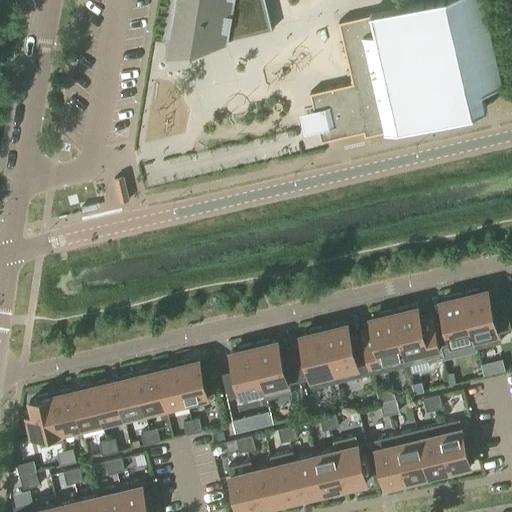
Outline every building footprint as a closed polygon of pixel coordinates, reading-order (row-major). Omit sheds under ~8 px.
[(175,0),(168,46),(193,39),(195,48),(272,29),(265,0),(175,0)] [(482,0),(429,0),(338,21),(352,82),(310,92),(314,111),(308,112),(312,128),(318,127),(321,140),(363,131),(365,135),(486,107),(482,90),(502,86),(482,0)] [(113,191),(125,186),(116,164),(104,168),(113,191)] [(478,288),(463,292),(474,337),(473,338),(476,347),(500,341),(498,331),(510,329),(504,305),(492,308),(488,289),(479,291),(478,288)] [(474,337),(463,292),(448,295),(449,298),(440,300),(445,320),(434,322),(439,346),(440,346),(473,338),(474,337)] [(439,346),(434,322),(422,325),(418,306),(409,308),(409,305),(393,309),(407,364),(442,355),(440,346),(439,346)] [(407,364),(393,309),(378,312),(379,315),(370,317),(375,337),(364,339),(372,372),(407,364)] [(372,372),(364,339),(352,342),(348,323),(339,325),(339,322),(323,326),(337,381),(355,376),(372,372)] [(337,381),(323,326),(308,330),(309,332),(300,334),(305,354),(294,356),(299,380),(310,377),(313,386),(337,381)] [(299,380),(294,356),(283,359),(278,340),(269,342),(269,339),(253,343),(264,388),(267,398),(290,392),(288,382),(299,380)] [(264,388),(253,343),(238,347),(239,349),(230,351),(235,371),(223,373),(229,397),(264,388)] [(178,364),(177,364),(186,401),(211,394),(208,380),(205,381),(199,359),(190,361),(190,359),(177,362),(178,364)] [(488,363),(481,365),(483,375),(490,374),(488,363)] [(186,401),(177,364),(169,366),(169,364),(156,367),(157,369),(156,369),(165,406),(169,405),(186,401)] [(165,406),(156,369),(148,371),(148,369),(135,372),(144,411),(165,406)] [(144,411),(135,372),(122,375),(122,378),(114,379),(123,416),(124,416),(144,411)] [(123,416),(114,379),(106,381),(106,379),(93,382),(102,421),(101,421),(102,426),(125,420),(124,416),(123,416)] [(422,380),(412,382),(414,393),(424,390),(422,380)] [(102,421),(93,382),(80,385),(81,388),(72,390),(81,426),(101,421),(102,421)] [(81,426),(72,390),(71,388),(59,391),(60,393),(51,395),(60,431),(61,431),(81,426)] [(60,431),(51,395),(50,393),(38,396),(38,398),(30,400),(35,421),(30,422),(34,438),(39,436),(41,446),(63,440),(61,431),(60,431)] [(442,407),(439,394),(431,396),(434,409),(442,407)] [(434,409),(431,396),(423,398),(426,411),(434,409)] [(395,398),(388,400),(391,413),(399,411),(395,398)] [(391,413),(388,400),(380,402),(383,415),(391,413)] [(335,413),(327,415),(331,428),(338,426),(335,413)] [(331,428),(327,415),(320,417),(323,430),(331,428)] [(199,417),(191,419),(194,432),(202,430),(199,417)] [(459,418),(437,423),(449,469),(457,467),(457,469),(470,466),(469,464),(470,464),(470,461),(473,460),(470,446),(466,447),(459,418)] [(194,432),(191,419),(183,421),(186,434),(194,432)] [(449,469),(437,423),(417,428),(428,476),(441,473),(440,471),(449,469)] [(294,425),(286,427),(289,439),(297,438),(294,425)] [(289,439),(286,427),(278,429),(281,441),(289,439)] [(156,428),(149,429),(152,442),(160,440),(156,428)] [(428,476),(417,428),(396,434),(407,479),(415,477),(415,479),(428,476)] [(152,442),(149,429),(141,431),(144,444),(152,442)] [(407,479),(396,434),(374,439),(385,484),(386,484),(387,486),(399,483),(398,481),(407,479)] [(252,435),(244,437),(247,450),(255,448),(252,435)] [(355,435),(334,440),(336,449),(344,485),(353,483),(353,486),(365,483),(365,481),(366,480),(358,444),(355,435)] [(247,450),(244,437),(236,439),(239,452),(247,450)] [(115,438),(107,440),(110,452),(118,450),(115,438)] [(110,452),(107,440),(99,442),(102,454),(110,452)] [(73,448),(65,450),(68,463),(76,461),(73,448)] [(344,485),(336,449),(315,454),(324,493),(337,489),(336,487),(344,485)] [(302,496),(294,459),(295,459),(292,450),(270,455),(272,465),(273,465),(282,503),(295,500),(294,498),(302,496)] [(324,493),(315,454),(295,459),(294,459),(302,496),(311,494),(311,496),(324,493)] [(124,470),(121,457),(113,459),(116,471),(124,470)] [(35,471),(32,458),(16,462),(19,474),(35,471)] [(116,471),(113,459),(105,461),(108,473),(116,471)] [(260,506),(252,470),(253,469),(250,460),(228,465),(235,495),(231,495),(235,509),(238,509),(239,511),(240,511),(244,511),(253,510),(252,508),(260,506)] [(282,503),(273,465),(272,465),(253,469),(252,470),(260,506),(269,504),(269,506),(282,503)] [(79,467),(71,469),(74,482),(82,480),(79,467)] [(74,482),(71,469),(63,471),(66,484),(74,482)] [(35,471),(28,473),(31,486),(39,484),(35,471)] [(31,486),(28,473),(20,475),(23,488),(31,486)] [(141,479),(119,485),(126,511),(152,511),(151,503),(147,504),(141,479)] [(126,511),(120,489),(119,485),(98,490),(99,495),(100,494),(103,511),(126,511)] [(103,511),(100,494),(99,495),(79,500),(81,511),(103,511)] [(37,511),(37,510),(35,500),(13,505),(14,511),(37,511)] [(81,511),(79,500),(58,505),(59,511),(81,511)]
